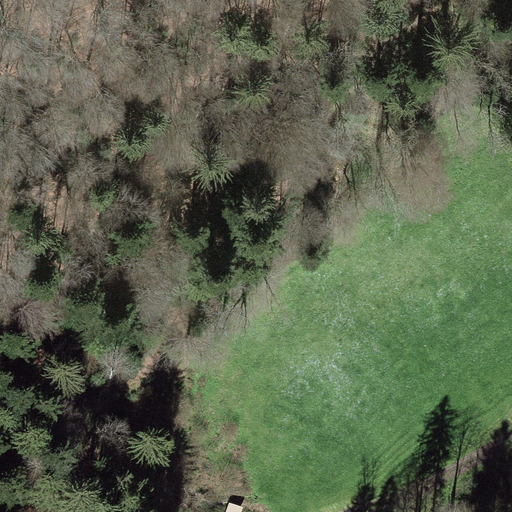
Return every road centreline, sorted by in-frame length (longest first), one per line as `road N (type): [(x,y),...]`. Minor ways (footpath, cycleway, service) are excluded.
road 1 (track): [(434,0),(306,147),(149,375),(90,421),(69,511)]
road 2 (track): [(357,511),(511,440)]
